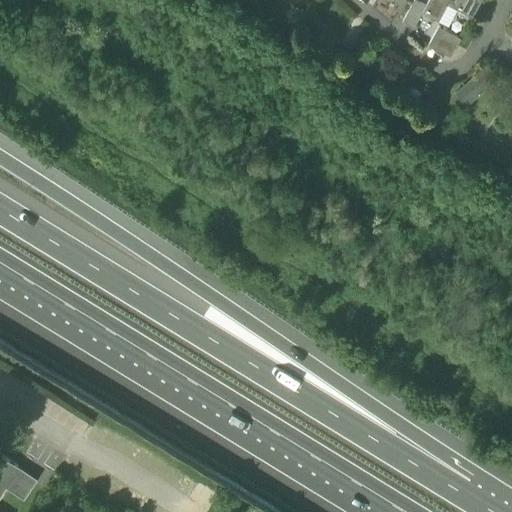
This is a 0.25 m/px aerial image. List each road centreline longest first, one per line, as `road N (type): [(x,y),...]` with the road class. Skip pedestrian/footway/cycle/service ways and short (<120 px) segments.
road 1 (motorway): [(458,491),(219,302),(0,159)]
road 2 (motorway): [(458,491),(0,209)]
road 3 (motorway): [(0,265),(400,511)]
